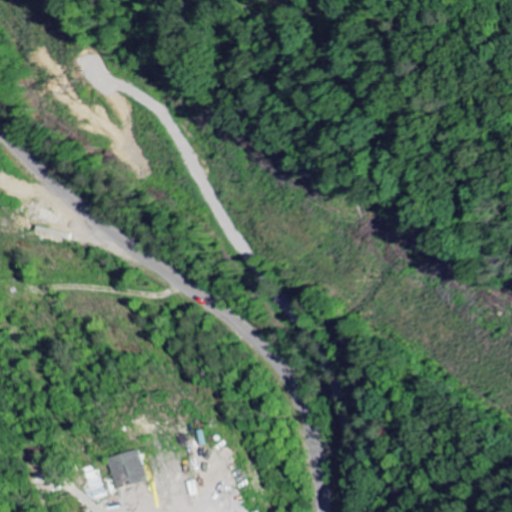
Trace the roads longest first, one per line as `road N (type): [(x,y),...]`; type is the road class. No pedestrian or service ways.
road 1 (residential): [(322,511),(308,430),(268,359),(86,213),(0,132)]
road 2 (track): [(178,282),(162,294),(64,286),(35,298)]
